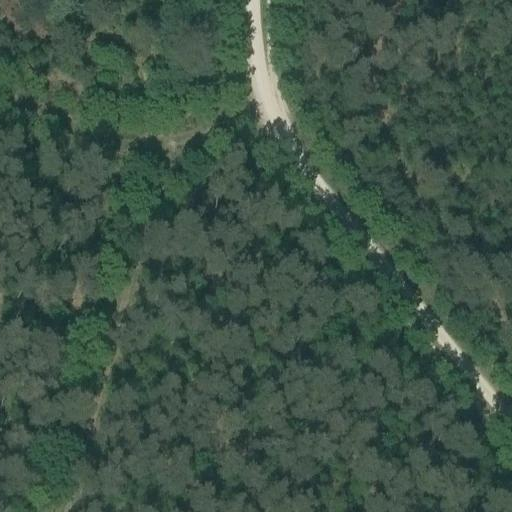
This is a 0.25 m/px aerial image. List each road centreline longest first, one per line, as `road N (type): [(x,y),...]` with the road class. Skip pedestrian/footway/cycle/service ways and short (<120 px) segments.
road 1 (track): [(251,0),(253,57),(272,122),(511,424)]
road 2 (track): [(71,511),(167,169),(178,150),(240,105),(276,90)]
road 3 (track): [(178,150),(106,141),(0,94)]
